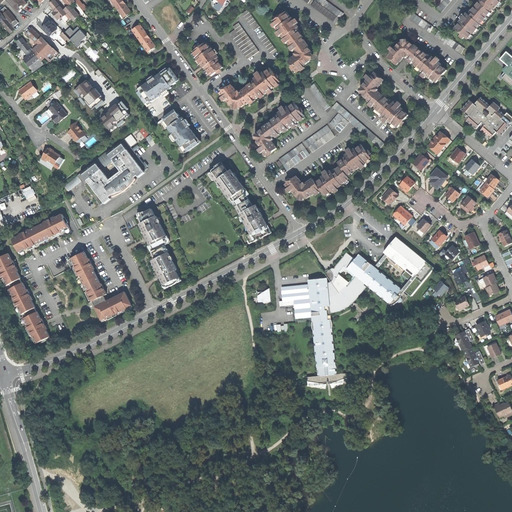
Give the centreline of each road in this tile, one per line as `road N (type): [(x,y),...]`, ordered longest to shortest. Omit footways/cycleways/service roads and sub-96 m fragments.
road 1 (residential): [(169,46),(301,232)]
road 2 (tertiary): [(436,112),(372,180),(301,232)]
road 3 (tertiary): [(301,232),(154,311)]
road 4 (tertiary): [(154,311),(3,376)]
road 5 (residential): [(436,112),(383,66),(353,23),(369,0)]
road 6 (secondary): [(41,511),(3,376)]
